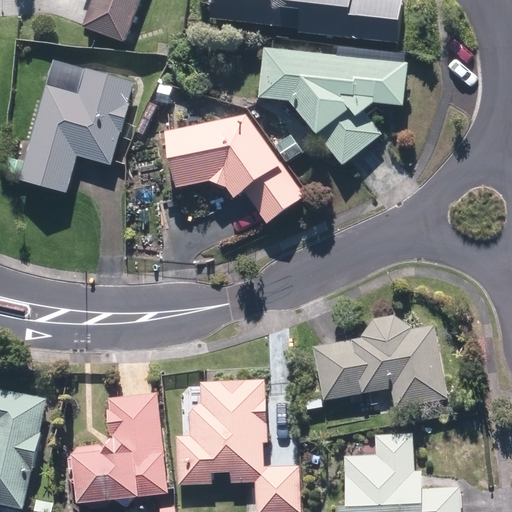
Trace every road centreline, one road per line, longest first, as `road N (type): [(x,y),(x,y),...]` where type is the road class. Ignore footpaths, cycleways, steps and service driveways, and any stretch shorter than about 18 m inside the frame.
road 1 (residential): [(0,304),(40,314),(153,314),(273,292),(440,219)]
road 2 (residential): [(494,0),(498,162)]
